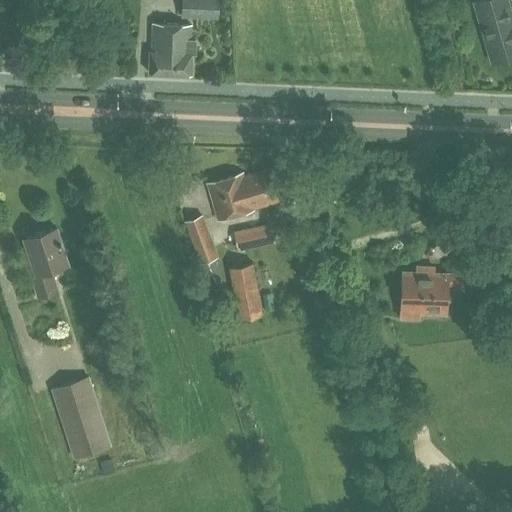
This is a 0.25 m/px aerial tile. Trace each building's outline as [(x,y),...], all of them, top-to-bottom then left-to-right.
[(219,19),(219,0),(182,0),(182,18),(219,19)] [(493,62),(511,56),(511,20),(506,0),(479,0),(475,1),(493,62)] [(195,54),(196,39),(191,39),(192,25),(153,23),(152,50),(150,50),(149,72),(192,74),(193,53),(195,54)] [(281,200),(271,167),(243,175),(242,172),(207,182),(218,219),(281,200)] [(209,288),(223,282),(215,258),(219,256),(203,213),(184,220),(200,263),(209,288)] [(239,249),(272,242),(267,223),(235,230),(239,249)] [(37,297),(60,290),(53,268),(69,263),(57,226),(24,237),(29,252),(23,254),(37,297)] [(305,231),(313,263),(323,261),(315,229),(305,231)] [(332,245),(330,246),(333,268),(334,268),(334,270),(348,268),(345,244),(341,244),(332,245)] [(237,318),(262,314),(253,261),(228,265),(237,318)] [(469,286),(470,262),(454,262),(454,273),(434,272),(434,267),(418,266),(417,272),(403,271),(401,317),(419,318),(419,312),(446,313),(448,285),(469,286)] [(341,299),(338,300),(340,308),(351,307),(351,308),(360,307),(360,302),(362,302),(360,285),(352,286),(340,288),(341,299)] [(74,457),(112,445),(90,374),(51,387),(74,457)] [(160,446),(151,448),(148,449),(151,458),(162,454),(160,446)]
